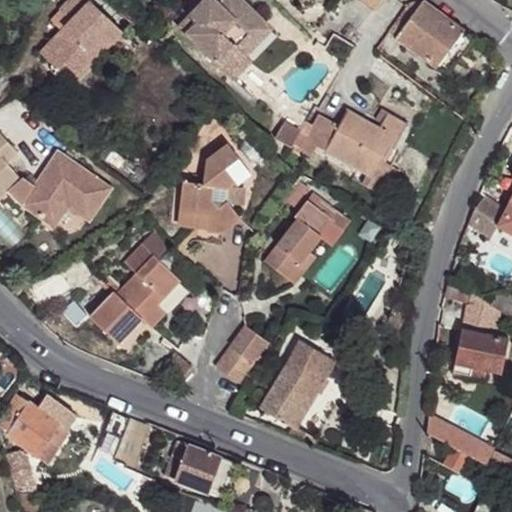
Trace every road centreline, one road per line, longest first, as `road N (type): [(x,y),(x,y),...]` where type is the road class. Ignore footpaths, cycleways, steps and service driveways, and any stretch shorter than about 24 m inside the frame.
road 1 (residential): [(402,499),(60,368),(0,312)]
road 2 (residential): [(402,499),(440,244),(511,97)]
